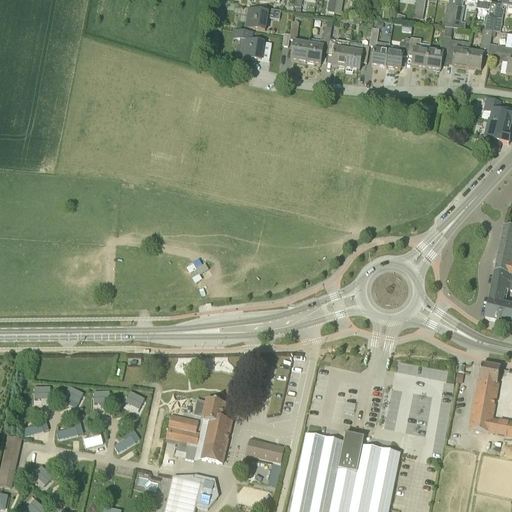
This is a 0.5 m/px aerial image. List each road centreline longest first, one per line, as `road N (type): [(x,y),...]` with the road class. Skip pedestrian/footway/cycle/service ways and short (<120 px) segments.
road 1 (residential): [(511,95),(350,92),(233,71),(216,46),(224,0)]
road 2 (secondary): [(0,335),(213,331),(305,316)]
road 3 (unclassified): [(278,511),(312,358),(305,316)]
road 4 (tertiary): [(409,269),(511,155)]
